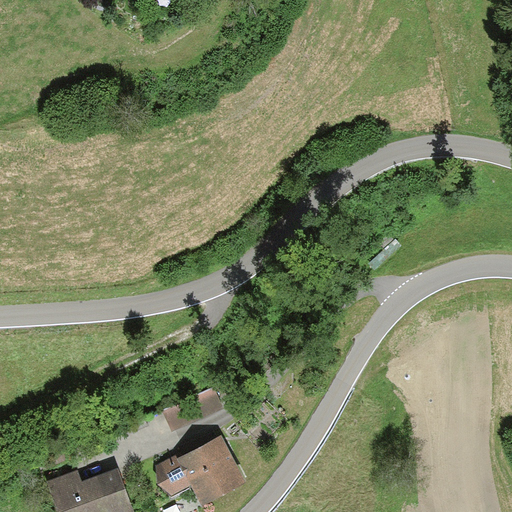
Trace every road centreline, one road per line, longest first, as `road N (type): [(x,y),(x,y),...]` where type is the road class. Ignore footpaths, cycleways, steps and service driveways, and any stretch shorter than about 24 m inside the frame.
road 1 (tertiary): [(0,316),(135,306),(196,292),(252,261),(339,183),(401,151),(443,144),(511,156)]
road 2 (tertiary): [(511,265),(441,276),(391,311),(252,511)]
